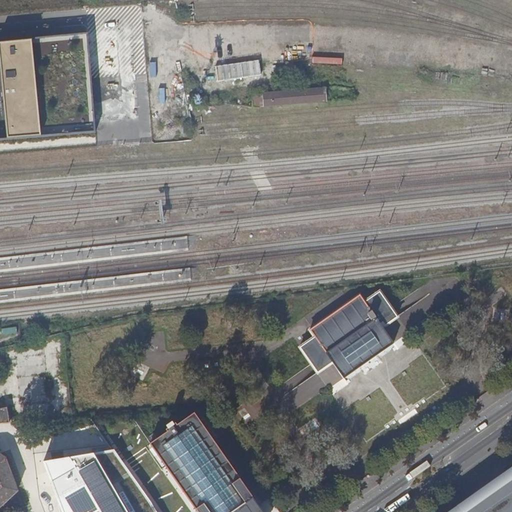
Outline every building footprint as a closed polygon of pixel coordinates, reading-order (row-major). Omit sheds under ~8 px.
[(87,35),(0,43),(0,138),(96,130),(87,35)] [(327,90),(255,96),(256,108),(328,102),(327,90)] [(398,318),(379,292),(364,302),(363,300),(360,295),(309,331),(314,338),(300,348),(318,374),(332,364),(344,379),(360,368),(364,374),(365,375),(367,375),(383,363),(383,362),(379,355),(394,344),(383,328),(398,318)] [(49,371),(49,348),(9,350),(9,359),(17,359),(17,372),(49,371)] [(60,374),(15,377),(15,387),(8,388),(9,404),(25,403),(25,419),(69,417),(68,395),(61,395),(60,374)] [(7,408),(0,409),(0,423),(10,423),(7,408)] [(233,469),(194,414),(178,426),(175,423),(174,425),(172,423),(167,427),(168,428),(166,430),(167,433),(151,444),(197,511),(262,511),(259,507),(261,505),(255,496),(253,498),(238,477),(244,473),(239,464),(233,469)] [(158,511),(148,495),(119,451),(49,462),(69,511),(158,511)] [(0,511),(0,507),(15,494),(17,496),(19,495),(18,493),(18,491),(5,457),(0,454),(0,511)] [(511,511),(511,480),(493,494),(496,497),(499,502),(497,503),(493,499),(492,495),(467,511),(511,511)]
